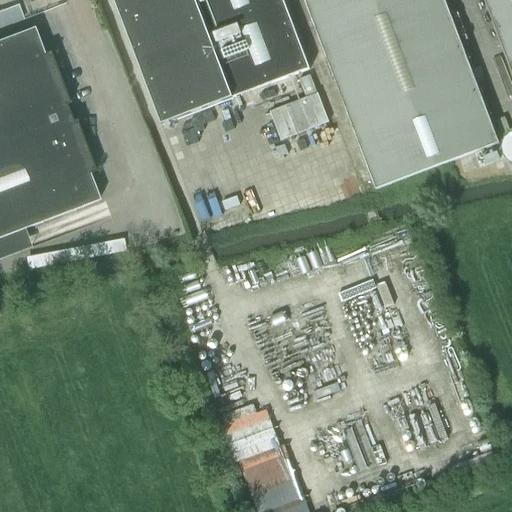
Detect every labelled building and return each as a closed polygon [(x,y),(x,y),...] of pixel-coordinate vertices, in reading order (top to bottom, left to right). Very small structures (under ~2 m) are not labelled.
[(114,0),(126,31),(162,125),(308,70),(281,0),(114,0)] [(302,0),(374,191),(498,145),(443,0),(302,0)] [(511,0),(481,0),(511,81),(511,0)] [(0,139),(69,114),(47,54),(41,56),(31,29),(0,40),(0,139)] [(310,76),(300,80),(306,97),(317,93),(310,76)] [(69,114),(0,139),(0,238),(96,202),(86,175),(92,173),(69,114)] [(253,427),(270,423),(267,413),(250,417),(253,427)] [(268,510),(302,499),(279,426),(252,435),(255,443),(240,447),(256,500),(264,497),(268,510)]
